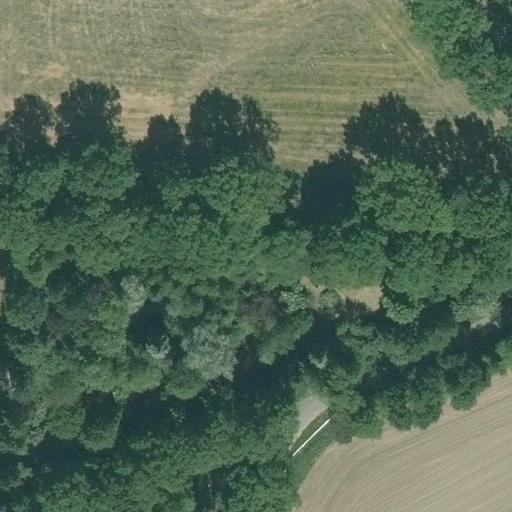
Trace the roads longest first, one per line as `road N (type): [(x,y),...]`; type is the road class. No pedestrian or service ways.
road 1 (track): [(511,210),(484,216),(0,167)]
road 2 (unclassified): [(288,417),(511,319)]
road 3 (unclassified): [(79,511),(288,417)]
